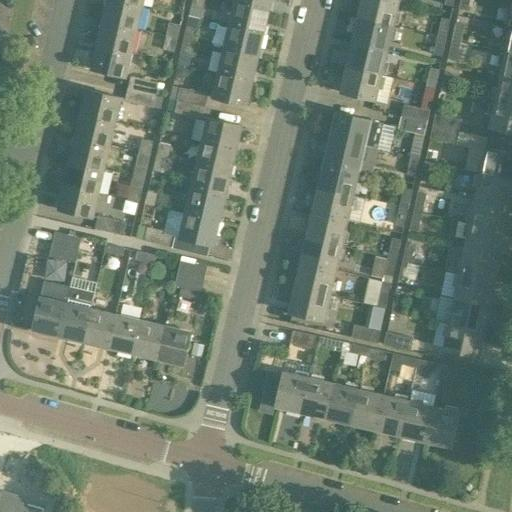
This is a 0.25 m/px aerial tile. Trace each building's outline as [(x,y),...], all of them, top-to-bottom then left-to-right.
[(106,0),(101,21),(137,29),(143,5),(120,0),(106,0)] [(191,0),(190,6),(201,9),(203,0),(191,0)] [(271,0),(234,0),(234,2),(269,10),(271,0)] [(361,0),(358,17),(393,25),(399,0),(397,0),(361,0)] [(460,0),(458,10),(467,11),(469,0),(460,0)] [(269,10),(234,2),(229,26),(264,34),(269,10)] [(352,42),(387,50),(393,25),(358,17),(352,42)] [(450,20),(441,18),(437,36),(446,38),(450,20)] [(96,44),(132,53),(137,29),(101,21),(96,44)] [(180,25),(168,22),(165,36),(176,38),(180,25)] [(464,25),(455,23),(451,40),(460,42),(464,25)] [(502,48),(504,25),(488,23),(486,46),(502,48)] [(197,29),(185,26),(182,40),(194,42),(197,29)] [(264,34),(229,26),(223,49),(258,58),(264,34)] [(161,49),(173,52),(176,38),(165,36),(161,49)] [(433,55),(442,57),(446,38),(437,36),(433,55)] [(178,53),(190,56),(194,42),(182,40),(178,53)] [(447,60),(455,62),(460,42),(451,40),(447,60)] [(387,50),(352,42),(346,67),(381,75),(381,74),(384,60),(387,50)] [(132,53),(96,44),(90,69),(126,77),(132,53)] [(258,58),(223,49),(217,73),(252,81),(258,58)] [(500,76),(511,78),(511,52),(505,51),(500,76)] [(381,75),(346,67),(340,92),(375,101),(381,75)] [(439,70),(429,68),(425,85),(435,88),(439,70)] [(449,93),(453,74),(444,72),(440,91),(449,93)] [(252,81),(217,73),(212,97),(247,106),(252,81)] [(157,82),(129,76),(126,88),(155,95),(157,82)] [(511,78),(500,76),(495,101),(511,104),(511,78)] [(421,110),(403,105),(400,117),(427,123),(435,88),(425,85),(425,87),(426,87),(421,110)] [(176,100),(179,88),(171,86),(168,98),(176,100)] [(123,101),(152,107),(155,95),(126,88),(123,101)] [(207,95),(179,88),(176,100),(205,107),(207,95)] [(80,113),(115,122),(121,98),(85,89),(80,113)] [(176,102),(173,113),(201,120),(205,107),(176,100),(176,102)] [(511,104),(495,101),(489,127),(511,131),(511,104)] [(383,123),(336,112),(330,137),(364,146),(377,149),(383,123)] [(74,137),(110,145),(115,122),(80,113),(74,137)] [(460,120),(435,114),(432,126),(458,131),(460,120)] [(409,156),(410,156),(419,158),(427,123),(400,117),(397,130),(414,134),(409,156)] [(236,150),(242,126),(206,118),(201,142),(236,150)] [(429,139),(455,145),(458,131),(432,126),(429,139)] [(68,161),(104,169),(110,145),(74,137),(68,161)] [(324,162),(358,170),(364,146),(330,137),(324,162)] [(152,141),(141,138),(137,152),(149,155),(152,141)] [(170,145),(157,142),(154,156),(166,159),(170,145)] [(236,150),(201,142),(195,166),(230,174),(231,174),(236,150)] [(511,152),(485,147),(480,172),(511,179),(511,152)] [(134,165),(146,168),(149,155),(137,152),(134,165)] [(151,169),(163,172),(166,159),(154,156),(151,169)] [(406,176),(415,178),(419,158),(410,156),(406,176)] [(63,185),(98,193),(104,169),(68,161),(63,185)] [(318,187),(353,195),(358,170),(324,162),(318,187)] [(428,183),(432,164),(424,162),(420,181),(428,183)] [(231,174),(230,174),(195,166),(189,189),(224,198),(225,198),(231,174)] [(511,193),(511,179),(480,172),(475,197),(510,205),(511,193)] [(98,193),(63,185),(57,209),(93,217),(98,193)] [(130,186),(126,199),(138,202),(141,189),(130,186)] [(312,212),(347,220),(353,195),(318,187),(312,212)] [(225,198),(224,198),(189,189),(183,213),(218,221),(219,222),(225,198)] [(412,191),(402,189),(399,206),(408,208),(412,191)] [(155,206),(158,192),(146,190),(143,204),(155,206)] [(426,196),(417,194),(413,211),(422,213),(426,196)] [(510,205),(475,197),(470,223),(504,230),(510,205)] [(384,219),(387,220),(386,223),(382,223),(381,228),(402,233),(408,208),(399,206),(398,207),(387,205),(384,219)] [(408,230),(418,232),(422,213),(413,211),(408,230)] [(306,237),(340,245),(341,245),(347,220),(312,212),(306,237)] [(219,222),(218,221),(183,213),(178,237),(213,246),(219,222)] [(94,229),(123,235),(126,222),(96,215),(94,229)] [(504,230),(470,223),(464,247),(499,255),(504,230)] [(146,226),(143,240),(171,246),(174,233),(146,226)] [(80,237),(53,231),(51,244),(77,250),(80,237)] [(300,262),(334,270),(335,270),(341,245),(340,245),(306,237),(300,262)] [(400,241),(391,239),(387,256),(396,259),(400,241)] [(123,247),(105,243),(103,252),(121,256),(123,247)] [(414,245),(406,243),(402,260),(411,262),(414,245)] [(48,256),(75,262),(77,250),(51,244),(48,256)] [(499,255),(464,247),(459,272),(494,280),(499,255)] [(155,255),(136,250),(134,259),(153,264),(155,255)] [(370,276),(382,279),(382,281),(391,284),(396,259),(387,256),(386,260),(374,257),(370,276)] [(397,280),(406,282),(411,262),(402,260),(397,280)] [(206,268),(180,261),(177,273),(203,279),(206,268)] [(295,287),(328,295),(329,295),(335,270),(334,270),(300,262),(295,287)] [(494,280),(459,272),(454,297),(489,305),(494,280)] [(200,293),(203,279),(177,273),(174,287),(180,288),(178,296),(198,300),(199,292),(200,293)] [(376,303),(381,279),(368,276),(363,301),(376,303)] [(58,336),(69,286),(43,280),(39,296),(31,330),(58,336)] [(376,307),(385,309),(391,284),(382,281),(376,307)] [(69,286),(58,336),(83,342),(90,308),(94,292),(69,286)] [(288,312),(322,320),(323,321),(329,295),(328,295),(295,287),(288,312)] [(399,313),(403,295),(394,293),(390,311),(399,313)] [(489,305),(454,297),(449,323),(484,330),(489,305)] [(108,347),(115,314),(90,308),(83,342),(108,347)] [(132,353),(140,320),(115,314),(108,347),(132,353)] [(157,359),(165,326),(140,320),(132,353),(157,359)] [(444,348),(478,355),(484,330),(449,323),(444,348)] [(353,325),(351,336),(377,342),(380,331),(353,325)] [(165,326),(157,359),(182,365),(190,331),(165,326)] [(292,330),(289,343),(315,349),(316,346),(319,336),(292,330)] [(412,338),(385,332),(383,343),(410,349),(412,338)] [(334,350),(336,340),(319,336),(316,346),(334,350)] [(350,343),(348,353),(366,358),(369,347),(350,343)] [(384,362),(386,351),(369,347),(366,358),(384,362)] [(417,368),(419,359),(401,355),(399,364),(417,368)] [(435,372),(437,363),(419,359),(417,368),(435,372)] [(440,378),(466,384),(469,370),(443,364),(440,378)] [(283,371),(275,405),(275,406),(301,412),(309,377),(283,371)] [(326,418),(326,416),(334,383),(309,377),(301,412),(326,418)] [(350,424),(351,422),(359,389),(334,383),(326,416),(326,418),(350,424)] [(375,430),(376,428),(384,395),(359,389),(351,422),(350,424),(375,430)] [(401,436),(409,401),(384,395),(376,428),(375,430),(401,436)] [(425,441),(434,407),(409,401),(401,436),(425,441)] [(451,447),(459,413),(434,407),(425,441),(451,447)] [(0,511),(42,511),(43,509),(23,503),(25,499),(0,491),(0,511)]
